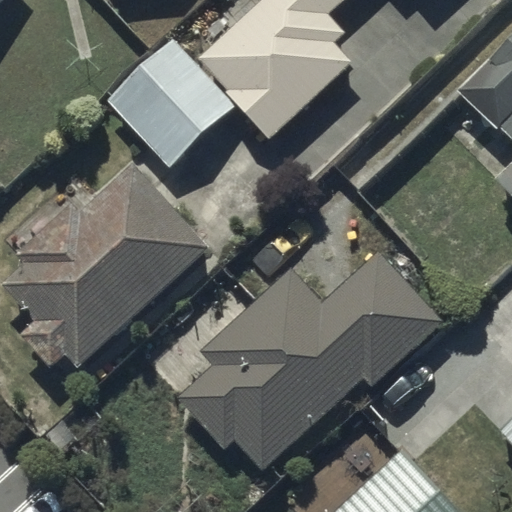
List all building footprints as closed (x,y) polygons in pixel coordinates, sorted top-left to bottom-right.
[(0,0),(0,17),(18,0),(0,0)] [(282,0),(202,76),(234,111),(231,114),(273,160),(357,82),(338,61),(348,52),(331,34),(368,0),(397,0),(403,5),(408,0),(416,0),(431,15),(447,0),(282,0)] [(511,50),(468,93),(511,138),(511,175),(501,187),(511,197),(511,50)] [(173,53),(114,106),(180,180),(239,127),(173,53)] [(24,354),(55,387),(69,374),(84,390),(215,266),(136,182),(83,232),(75,224),(23,274),(31,282),(4,308),(37,343),(24,354)] [(182,403),(226,451),(237,442),(268,476),(368,384),(376,392),(445,329),(382,259),(326,310),(294,275),(203,358),(216,372),(182,403)] [(511,429),(500,441),(511,452),(511,429)] [(359,511),(441,511),(404,471),(359,511)]
